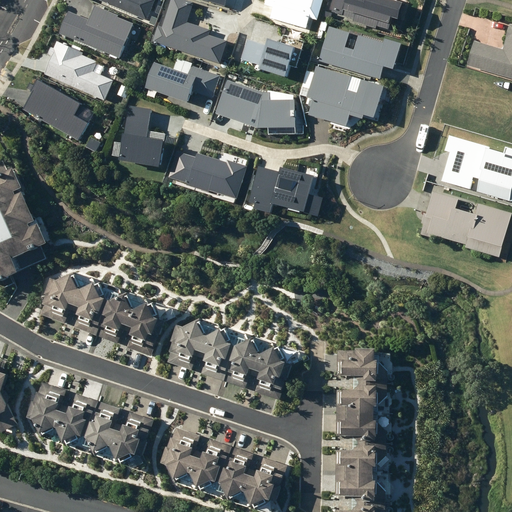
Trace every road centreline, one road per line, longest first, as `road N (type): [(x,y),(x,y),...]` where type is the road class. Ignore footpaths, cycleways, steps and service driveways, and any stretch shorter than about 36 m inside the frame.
road 1 (residential): [(0,324),(28,341),(308,434)]
road 2 (residential): [(450,0),(416,132),(378,177)]
